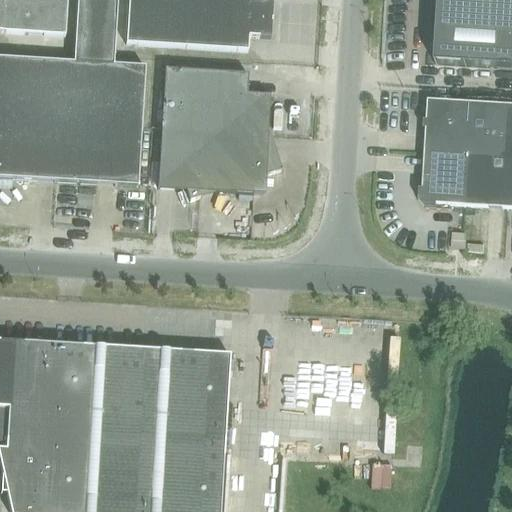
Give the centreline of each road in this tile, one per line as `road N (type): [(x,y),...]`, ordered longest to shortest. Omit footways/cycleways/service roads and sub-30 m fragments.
road 1 (unclassified): [(0,264),(337,281)]
road 2 (unclassified): [(337,281),(355,0)]
road 3 (unclassified): [(337,281),(511,292)]
